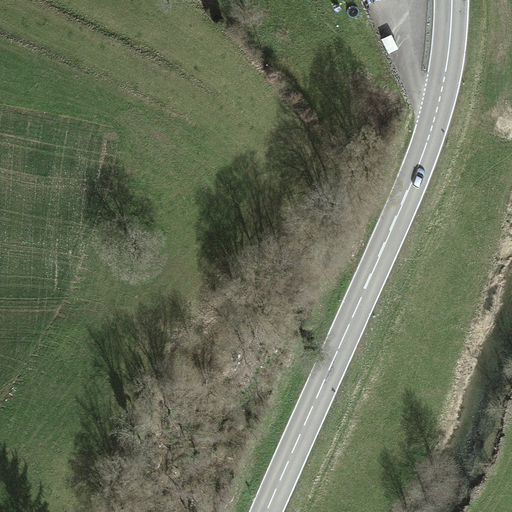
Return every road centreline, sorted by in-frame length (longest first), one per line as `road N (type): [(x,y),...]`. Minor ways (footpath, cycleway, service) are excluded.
road 1 (primary): [(265,511),(421,156),(444,75),(451,0)]
road 2 (track): [(494,0),(496,101),(511,132)]
